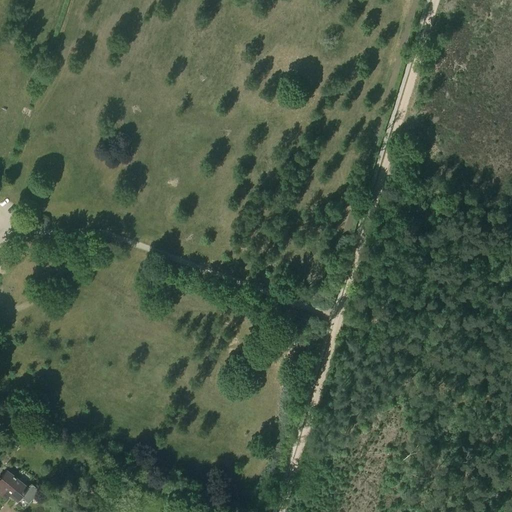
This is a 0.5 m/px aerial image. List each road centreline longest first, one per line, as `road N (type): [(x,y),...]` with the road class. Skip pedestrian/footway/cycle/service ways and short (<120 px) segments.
road 1 (track): [(434,0),(280,511)]
road 2 (unknown): [(376,168),(511,220)]
